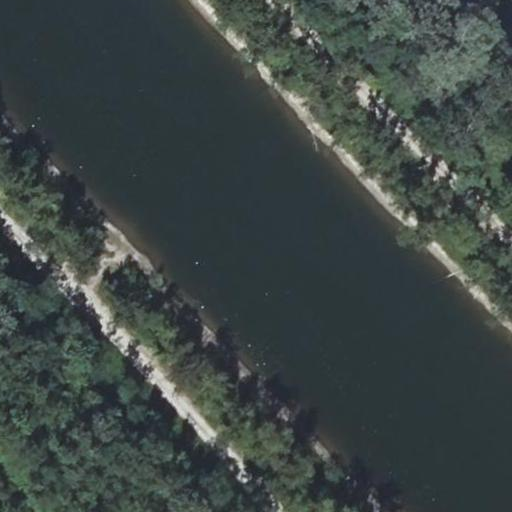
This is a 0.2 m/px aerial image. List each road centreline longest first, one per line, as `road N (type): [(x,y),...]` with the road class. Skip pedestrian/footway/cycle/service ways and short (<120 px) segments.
road 1 (track): [(0,222),(273,511)]
road 2 (track): [(511,229),(271,0)]
